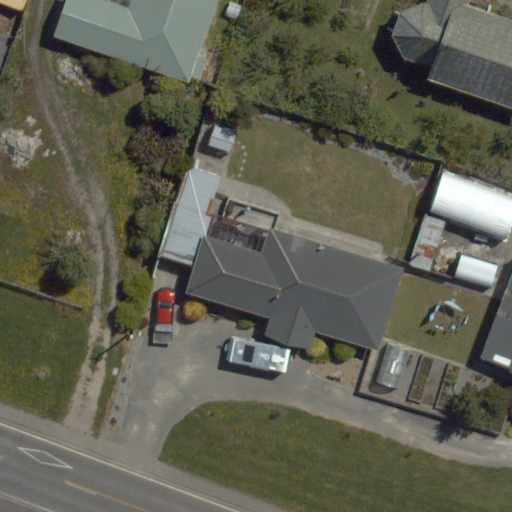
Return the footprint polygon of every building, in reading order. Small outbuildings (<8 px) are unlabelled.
[(130,0),(128,7),(107,0),(66,0),(54,36),(189,82),(216,0),(130,0)] [(511,21),(466,6),(467,0),(427,0),(427,1),(401,13),(392,35),(403,60),(429,69),(425,80),(511,109),(511,21)] [(219,177),(189,167),(159,255),(197,268),(214,215),(207,213),(219,177)] [(404,269),(268,227),(261,251),(204,234),(186,292),(270,317),(265,335),(310,349),(316,332),(379,351),(404,269)] [(511,271),(480,360),(511,371),(511,271)]
